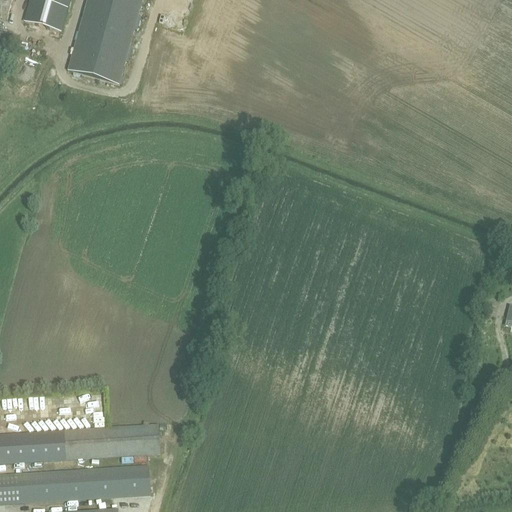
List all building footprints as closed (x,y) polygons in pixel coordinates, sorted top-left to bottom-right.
[(0,0),(0,19),(6,21),(11,0),(0,0)] [(30,0),(24,23),(61,33),(70,0),(30,0)] [(88,0),(68,72),(119,86),(143,0),(88,0)] [(0,53),(7,55),(9,47),(15,49),(19,38),(12,36),(0,32),(0,53)] [(20,61),(15,68),(19,72),(25,66),(20,61)] [(54,398),(52,411),(58,412),(60,399),(54,398)] [(63,409),(75,413),(80,401),(73,399),(71,403),(66,401),(63,409)] [(0,417),(6,419),(9,405),(0,403),(0,417)] [(0,435),(0,466),(160,456),(158,425),(0,435)] [(0,474),(10,474),(10,466),(0,466),(0,474)] [(0,476),(0,506),(151,497),(149,467),(0,476)]
